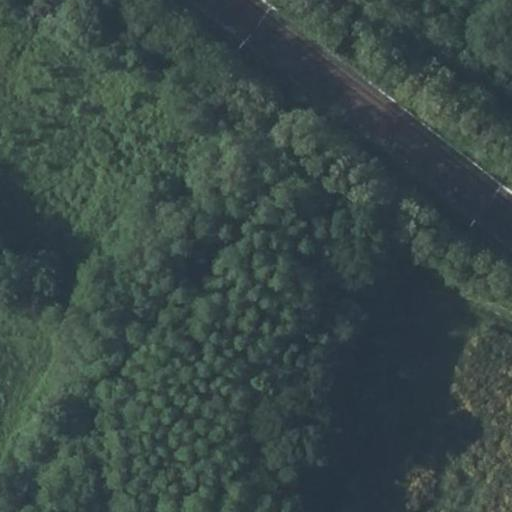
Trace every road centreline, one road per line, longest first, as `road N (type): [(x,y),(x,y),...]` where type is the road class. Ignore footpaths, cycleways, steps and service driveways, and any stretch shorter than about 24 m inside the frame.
road 1 (track): [(511,309),(375,228),(258,134)]
road 2 (track): [(93,0),(258,134)]
road 3 (track): [(366,0),(511,108)]
